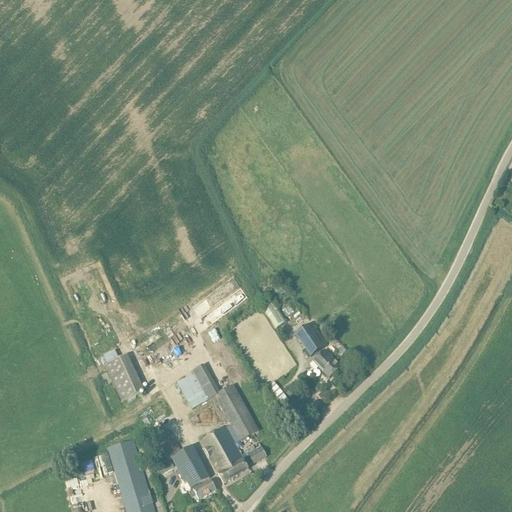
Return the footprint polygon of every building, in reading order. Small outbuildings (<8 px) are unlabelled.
[(95,272),(71,282),(94,334),(119,323),(95,272)] [(273,300),(262,306),(275,330),(287,323),(273,300)] [(288,307),(282,311),(286,318),(292,314),(288,307)] [(312,324),(295,336),(311,358),(328,346),(312,324)] [(334,339),(328,345),(341,357),(346,351),(334,339)] [(341,368),(330,356),(324,350),(312,362),(318,368),(323,373),(322,374),(322,376),(325,379),(327,379),(328,378),(329,379),(341,368)] [(121,402),(144,392),(127,357),(120,361),(115,351),(104,356),(108,365),(105,366),(121,402)] [(200,443),(224,486),(233,480),(249,470),(233,444),(240,441),(240,442),(259,432),(234,386),(220,394),(204,365),(195,371),(196,373),(177,384),(191,410),(217,396),(233,425),(226,429),(226,428),(200,443)] [(74,372),(55,380),(58,388),(77,380),(74,372)] [(274,382),(264,390),(270,397),(275,404),(279,409),(289,401),(285,397),(274,382)] [(286,391),(285,392),(292,400),(300,393),(293,385),(286,391)] [(186,482),(192,492),(189,494),(192,500),(196,497),(199,501),(216,492),(211,481),(201,487),(200,485),(210,480),(192,448),(181,454),(169,433),(147,445),(159,466),(153,469),(159,480),(169,474),(168,472),(173,469),(168,460),(171,459),(184,483),(186,482)] [(154,511),(133,442),(107,449),(125,511),(154,511)] [(254,464),(266,458),(261,447),(255,450),(253,446),(246,450),(254,464)] [(108,454),(102,456),(108,475),(113,473),(108,454)]
